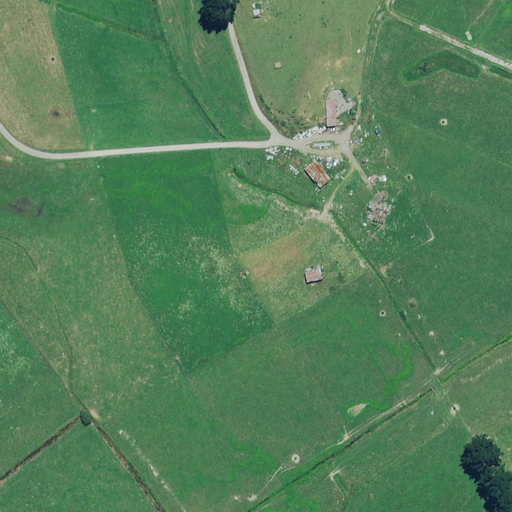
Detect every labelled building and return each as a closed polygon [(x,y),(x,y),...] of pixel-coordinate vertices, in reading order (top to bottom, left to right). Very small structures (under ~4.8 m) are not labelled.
[(261,10),(254,11),(255,18),(262,17),(261,10)] [(338,126),(335,100),(325,101),(328,127),(338,126)] [(326,171),(317,160),(305,170),(321,188),(331,180),(324,172),(326,171)] [(386,213),(381,211),(379,216),(374,214),(372,219),(382,224),(386,213)] [(324,279),(322,269),(306,272),(308,283),(324,279)]
